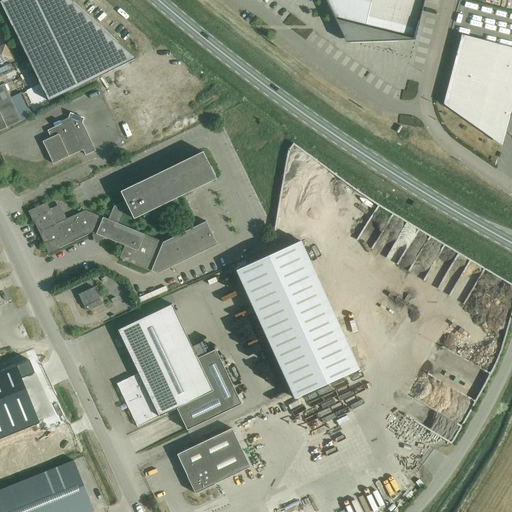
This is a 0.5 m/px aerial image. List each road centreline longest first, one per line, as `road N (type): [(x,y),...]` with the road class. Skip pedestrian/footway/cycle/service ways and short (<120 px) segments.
road 1 (primary): [(511,243),(337,137),(157,0)]
road 2 (unclassified): [(137,511),(0,221)]
road 3 (unclassified): [(247,0),(386,102),(425,108)]
road 4 (unclassified): [(412,511),(458,455),(511,354)]
road 5 (residential): [(511,189),(440,137),(425,108)]
